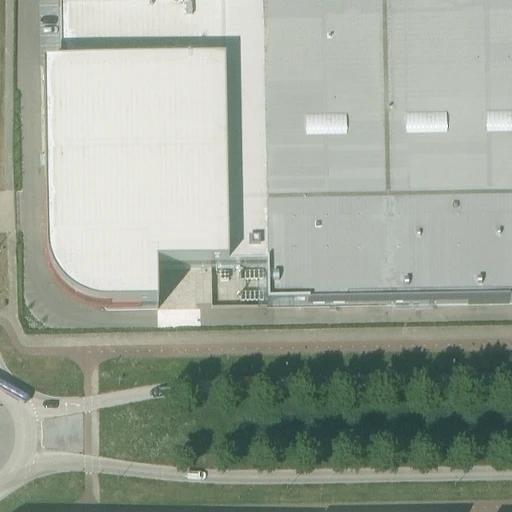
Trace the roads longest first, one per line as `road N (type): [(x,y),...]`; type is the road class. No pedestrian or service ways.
road 1 (tertiary): [(21,462),(175,477),(511,471)]
road 2 (tertiary): [(511,380),(232,386),(26,413)]
